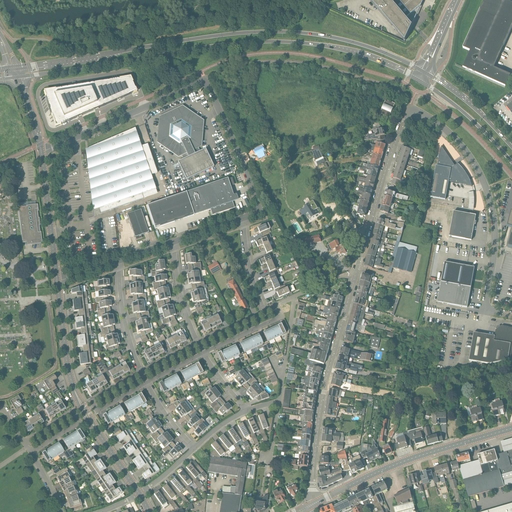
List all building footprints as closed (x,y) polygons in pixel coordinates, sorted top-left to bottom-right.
[(368,0),(405,42),(411,29),(412,26),(411,26),(407,21),(409,20),(407,18),(406,19),(416,10),(420,6),(421,6),(423,0),(368,0)] [(494,68),(503,46),(511,27),(511,3),(503,0),(484,0),(463,48),(470,51),(462,68),(505,87),(510,75),(494,68)] [(43,89),(51,115),(52,115),(55,126),(60,124),(60,125),(61,125),(97,109),(137,91),(131,75),(43,89)] [(380,114),(389,118),(395,104),(386,100),(380,114)] [(214,167),(205,149),(200,152),(198,148),(201,146),(203,121),(182,107),(160,118),(157,143),(178,157),(181,156),(183,160),(178,162),(186,180),(214,167)] [(135,127),(85,148),(86,154),(90,192),(93,210),(99,207),(101,212),(143,198),(157,194),(156,190),(151,175),(157,173),(147,144),(142,145),(135,127)] [(377,140),(383,140),(381,140),(380,136),(384,135),(383,130),(374,132),(375,134),(367,136),(368,137),(365,138),(361,138),(361,141),(373,140),(376,140),(377,140)] [(385,146),(384,145),(384,140),(383,140),(377,140),(376,143),(375,145),(370,144),(369,147),(384,151),(385,146)] [(401,152),(409,155),(411,150),(412,150),(413,148),(407,146),(406,148),(403,147),(401,152)] [(449,182),(472,186),(470,182),(467,177),(465,172),(461,168),(457,164),(455,166),(441,146),(437,166),(436,166),(430,197),(445,200),(449,182)] [(256,155),(258,159),(263,156),(261,153),(262,152),(260,147),(252,150),(255,156),(256,155)] [(384,151),(369,147),(367,147),(366,149),(371,151),(370,153),(382,157),(384,151)] [(324,159),(321,153),(319,149),(314,151),(312,151),(312,154),(315,161),(318,166),(325,162),(324,159)] [(425,158),(426,152),(420,150),(418,156),(423,158),(425,158)] [(366,158),(380,162),(382,157),(370,153),(369,153),(368,156),(366,155),(366,158)] [(380,162),(366,158),(363,157),(362,160),(368,161),(367,165),(379,168),(380,162)] [(377,173),(379,168),(367,165),(366,164),(365,167),(361,166),(361,169),(377,173)] [(367,176),(375,179),(377,173),(377,174),(377,173),(361,169),(358,168),(357,170),(364,172),(363,175),(367,176)] [(394,173),(405,177),(407,172),(404,171),(396,168),(394,173)] [(405,177),(394,174),(393,179),(394,179),(399,180),(403,182),(405,177)] [(228,177),(187,191),(194,215),(210,210),(212,215),(212,216),(235,208),(234,208),(232,202),(238,200),(236,193),(234,194),(228,177)] [(374,184),(369,182),(357,179),(357,181),(359,182),(358,185),(373,189),(374,184)] [(363,194),(371,196),(373,189),(358,185),(356,185),(355,187),(362,189),(362,190),(364,190),(363,194)] [(194,215),(187,191),(147,205),(155,229),(194,215)] [(407,200),(408,197),(387,191),(385,192),(384,196),(393,199),(393,196),(395,197),(394,198),(398,199),(402,200),(402,199),(407,200)] [(361,200),(369,203),(371,196),(363,194),(355,192),(355,195),(357,195),(362,196),(361,200)] [(383,201),(394,205),(396,205),(397,203),(395,203),(396,200),(393,199),(384,196),(383,201)] [(357,207),(367,210),(369,203),(361,200),(359,205),(358,205),(358,204),(351,202),(350,205),(357,207)] [(308,213),(311,219),(319,214),(316,210),(318,209),(313,201),(312,202),(305,206),(304,207),(304,208),(299,211),(303,216),(308,213)] [(31,245),(32,245),(42,244),(41,232),(40,232),(40,233),(39,226),(40,226),(39,218),(38,218),(38,211),(38,212),(38,205),(26,206),(26,207),(22,207),(22,204),(18,204),(18,208),(19,222),(20,222),(22,243),(24,243),(25,243),(25,246),(27,246),(31,245)] [(385,220),(397,222),(398,216),(388,214),(389,208),(382,206),(380,212),(385,213),(383,221),(384,221),(385,220)] [(363,216),(365,216),(367,210),(357,207),(356,211),(358,211),(357,214),(359,215),(359,216),(363,217),(363,216)] [(127,215),(135,238),(136,240),(142,238),(141,236),(149,233),(141,210),(127,215)] [(449,237),(471,241),(474,225),(475,225),(476,222),(475,222),(476,216),(453,212),(449,237)] [(378,219),(376,225),(395,230),(399,231),(402,232),(404,224),(397,222),(385,220),(384,221),(383,221),(378,219)] [(262,236),(270,232),(269,229),(270,229),(268,224),(253,230),(255,233),(259,232),(259,234),(260,233),(262,236)] [(375,230),(387,234),(388,228),(376,225),(375,230)] [(373,235),(385,239),(387,234),(375,230),(373,235)] [(257,247),(268,242),(267,240),(271,238),(269,233),(270,232),(262,236),(263,239),(255,242),(257,247)] [(312,244),(321,242),(319,235),(311,238),(308,238),(309,242),(312,241),(312,244)] [(372,241),(384,244),(385,239),(373,235),(372,241)] [(336,252),(339,257),(344,254),(344,255),(348,253),(344,245),(340,247),(337,241),(329,245),(332,251),(335,249),(336,252)] [(266,254),(274,250),(272,245),(270,246),(268,242),(257,247),(258,248),(258,247),(260,251),(260,252),(265,250),(266,254)] [(396,253),(395,258),(394,263),(392,268),(411,273),(416,253),(417,248),(399,243),(398,248),(396,253)] [(398,248),(395,247),(394,247),(385,245),(384,246),(394,249),(393,252),(396,253),(398,248)] [(369,251),(381,254),(382,252),(377,251),(378,248),(370,246),(369,251)] [(261,266),(273,260),(272,257),(274,257),(273,255),(275,254),(274,250),(266,254),(267,254),(268,256),(258,261),(261,266)] [(367,256),(378,259),(379,256),(382,257),(383,255),(381,254),(369,251),(367,256)] [(194,268),(201,267),(200,263),(195,264),(195,257),(191,258),(191,254),(185,255),(186,264),(189,264),(189,265),(193,264),(194,268)] [(366,261),(380,265),(380,263),(378,262),(379,259),(378,259),(367,256),(366,261)] [(269,272),(278,268),(276,264),(273,265),(271,261),(273,260),(261,266),(263,270),(268,268),(269,272)] [(162,270),(165,270),(164,261),(158,262),(158,265),(155,266),(156,272),(151,272),(151,275),(158,274),(158,272),(162,271),(162,270)] [(364,267),(372,269),(373,266),(382,268),(386,269),(386,267),(380,265),(366,261),(364,267)] [(212,275),(221,270),(216,262),(208,267),(212,275)] [(441,282),(471,288),(474,268),(445,262),(441,282)] [(188,280),(199,278),(198,272),(201,271),(201,267),(194,268),(194,272),(190,273),(190,274),(187,274),(188,280)] [(265,284),(275,279),(274,276),(279,274),(277,269),(278,269),(278,268),(269,272),(270,272),(271,275),(263,279),(265,284)] [(137,280),(144,280),(144,277),(141,277),(141,271),(136,271),(136,270),(129,271),(129,277),(133,276),(133,277),(137,277),(137,280)] [(361,281),(372,285),(375,286),(376,284),(375,284),(375,282),(374,282),(375,278),(372,277),(372,276),(373,274),(366,272),(365,275),(363,275),(361,281)] [(163,281),(167,281),(166,275),(163,276),(158,276),(158,274),(151,275),(152,278),(155,277),(155,283),(152,283),(153,287),(160,286),(159,283),(164,282),(163,281)] [(197,288),(204,286),(203,282),(200,283),(199,278),(188,280),(189,284),(192,284),(192,285),(196,284),(197,288)] [(274,290),(281,286),(278,278),(276,279),(275,279),(265,284),(266,284),(267,288),(272,286),(274,290)] [(98,292),(106,291),(102,291),(102,287),(106,287),(106,286),(109,286),(109,280),(102,280),(102,281),(97,281),(98,287),(95,287),(95,292),(98,292)] [(130,290),(142,289),(141,283),(144,283),(144,280),(137,280),(137,283),(133,284),(130,285),(130,290)] [(236,287),(233,281),(228,283),(242,311),(248,309),(244,301),(243,301),(236,287)] [(359,287),(374,291),(378,293),(378,291),(374,290),(375,288),(371,288),(372,285),(361,281),(359,287)] [(471,288),(441,282),(437,302),(467,308),(468,302),(469,302),(470,299),(469,299),(471,288)] [(275,299),(291,292),(289,287),(286,288),(284,285),(282,287),(281,286),(274,290),(276,289),(277,292),(276,293),(277,294),(273,296),(275,299)] [(158,296),(169,293),(168,288),(165,289),(165,288),(160,289),(160,286),(153,287),(154,291),(157,290),(158,296)] [(192,299),(204,296),(202,290),(205,289),(204,286),(197,288),(198,290),(194,292),(191,293),(192,299)] [(77,297),(86,296),(86,292),(82,293),(81,287),(71,290),(72,294),(76,294),(77,297)] [(357,293),(369,296),(371,297),(373,292),(374,291),(359,287),(357,293)] [(139,298),(146,297),(145,294),(142,295),(142,289),(130,290),(130,295),(134,295),(138,295),(139,298)] [(99,303),(107,302),(103,302),(103,298),(107,298),(107,297),(110,296),(110,291),(106,291),(98,292),(98,298),(95,298),(96,303),(99,303)] [(342,298),(341,298),(342,294),(336,292),(335,296),(331,295),(330,298),(325,297),(325,296),(323,296),(322,298),(322,299),(328,301),(340,305),(342,298)] [(157,306),(164,304),(163,301),(167,300),(167,299),(170,298),(169,293),(158,296),(159,301),(156,302),(157,306)] [(356,299),(367,302),(369,296),(357,293),(356,299)] [(73,306),(83,305),(83,300),(87,299),(86,296),(77,297),(77,300),(72,301),(73,306)] [(202,306),(209,303),(208,300),(205,301),(204,296),(192,299),(193,303),(197,302),(197,303),(201,302),(202,306)] [(132,309),(144,307),(143,301),(146,301),(146,297),(139,298),(139,301),(135,302),(135,303),(132,304),(132,309)] [(354,304),(366,308),(367,302),(356,299),(354,304)] [(97,313),(104,312),(104,308),(108,308),(108,307),(111,307),(111,301),(107,302),(99,303),(100,309),(97,309),(97,313)] [(330,308),(338,311),(340,305),(328,301),(326,307),(330,308)] [(79,314),(89,313),(88,304),(83,305),(73,306),(74,312),(78,311),(79,314)] [(163,314),(174,310),(172,305),(169,306),(165,307),(164,304),(157,306),(158,309),(161,309),(163,314)] [(352,311),(364,314),(373,316),(373,314),(365,312),(366,308),(354,304),(352,311)] [(27,316),(34,315),(33,307),(24,308),(25,316),(27,316)] [(142,316),(149,315),(148,312),(145,312),(144,307),(132,309),(133,314),(137,313),(137,314),(141,313),(142,316)] [(318,312),(337,317),(338,311),(330,308),(329,312),(319,309),(318,312)] [(161,320),(163,326),(169,322),(168,318),(172,317),(172,316),(175,315),(174,310),(163,314),(164,319),(161,320)] [(351,316),(358,319),(363,320),(364,314),(352,311),(351,316)] [(102,323),(114,320),(113,315),(109,316),(109,315),(105,316),(104,312),(97,313),(98,317),(101,317),(102,323)] [(326,320),(335,323),(337,317),(318,312),(317,315),(324,317),(325,316),(327,317),(326,320)] [(75,324),(86,323),(85,318),(89,317),(89,313),(79,314),(79,318),(74,319),(75,324)] [(136,327),(148,324),(146,319),(149,318),(149,315),(142,316),(142,319),(138,320),(139,321),(135,322),(136,327)] [(212,317),(216,327),(222,324),(220,320),(221,320),(219,317),(218,317),(217,315),(212,317)] [(349,322),(361,326),(362,324),(359,323),(359,322),(357,321),(358,319),(351,316),(349,322)] [(210,329),(216,327),(212,317),(206,320),(210,329)] [(314,324),(318,325),(333,329),(335,323),(326,320),(321,319),(320,322),(315,321),(314,324)] [(101,333),(108,331),(107,328),(112,327),(111,326),(115,325),(114,320),(102,323),(103,328),(100,329),(101,333)] [(204,332),(210,329),(206,320),(200,323),(201,325),(200,326),(202,329),(203,329),(204,332)] [(81,332),(91,331),(90,322),(86,323),(75,324),(76,329),(80,329),(81,332)] [(346,331),(356,334),(357,331),(359,332),(361,326),(349,322),(346,331)] [(146,334),(146,335),(153,331),(152,329),(149,330),(148,324),(136,327),(138,332),(141,331),(141,332),(145,331),(146,334)] [(281,324),(278,326),(276,326),(280,336),(282,335),(285,334),(284,331),(285,331),(284,327),(283,328),(281,324)] [(312,330),(332,336),(333,329),(318,325),(318,328),(321,329),(321,330),(313,328),(312,330)] [(276,326),(269,329),(274,339),(280,336),(276,326)] [(499,327),(497,329),(496,330),(495,336),(486,335),(474,333),(469,361),(490,364),(508,360),(508,359),(511,359),(511,328),(508,328),(508,327),(502,326),(500,328),(499,327)] [(268,342),(274,339),(269,329),(263,332),(268,342)] [(318,338),(330,342),(332,336),(312,330),(311,333),(315,334),(315,335),(318,335),(318,338)] [(77,342),(88,341),(87,336),(91,335),(91,331),(81,332),(81,336),(77,336),(77,342)] [(107,342),(118,339),(117,334),(114,335),(113,334),(109,335),(108,331),(101,333),(103,338),(105,337),(107,342)] [(344,342),(353,344),(355,337),(356,334),(346,331),(346,332),(347,333),(344,342)] [(181,344),(186,341),(185,338),(185,337),(184,334),(183,334),(182,332),(176,335),(181,344)] [(252,338),(256,347),(263,344),(258,334),(252,338)] [(176,347),(181,344),(176,335),(171,338),(176,347)] [(370,347),(378,349),(380,339),(372,337),(370,347)] [(170,349),(176,347),(171,338),(166,341),(167,343),(166,343),(168,347),(169,346),(170,349)] [(250,350),(256,347),(252,338),(246,340),(250,350)] [(316,345),(328,348),(330,342),(318,338),(315,338),(314,340),(317,341),(316,345)] [(113,350),(113,347),(117,346),(116,345),(120,344),(118,339),(107,342),(108,348),(106,349),(107,352),(115,349),(113,350)] [(246,340),(240,343),(244,353),(250,350),(246,340)] [(83,350),(93,349),(93,345),(88,346),(88,341),(77,342),(78,347),(82,347),(83,350)] [(326,354),(328,348),(316,345),(307,342),(307,344),(307,345),(312,346),(312,347),(311,350),(326,354)] [(159,355),(164,353),(162,349),(163,349),(161,346),(159,344),(154,347),(159,355)] [(229,348),(233,358),(240,355),(235,345),(229,348)] [(154,358),(159,355),(154,347),(149,349),(154,358)] [(227,361),(233,358),(229,348),(222,351),(227,361)] [(372,362),(375,362),(375,363),(377,356),(374,355),(361,353),(361,355),(359,354),(359,352),(356,352),(356,354),(355,355),(351,354),(351,355),(350,355),(350,356),(348,356),(349,352),(352,353),(353,351),(350,350),(342,348),(339,355),(340,355),(353,359),(357,360),(372,362)] [(79,360),(90,358),(94,358),(93,349),(83,350),(83,354),(79,354),(79,360)] [(148,361),(154,358),(149,349),(143,352),(145,354),(144,355),(145,358),(146,358),(148,361)] [(306,360),(323,365),(326,354),(311,350),(310,354),(304,352),(302,359),(306,360)] [(227,361),(222,351),(220,352),(217,354),(219,357),(218,358),(219,361),(220,361),(222,363),(225,362),(227,361)] [(337,364),(358,369),(362,370),(363,367),(351,364),(353,359),(340,355),(337,364)] [(86,369),(87,369),(92,366),(92,363),(91,363),(90,358),(79,360),(80,365),(86,364),(86,365),(84,366),(86,369)] [(323,365),(306,360),(304,365),(309,367),(308,372),(312,373),(320,375),(323,365)] [(113,381),(119,377),(114,369),(112,366),(107,369),(101,361),(99,362),(105,373),(107,378),(110,376),(111,378),(111,377),(113,381)] [(102,374),(105,373),(99,362),(96,364),(102,374)] [(119,366),(124,374),(130,371),(128,368),(129,367),(127,364),(126,365),(125,363),(119,366)] [(200,375),(200,374),(203,373),(201,370),(203,370),(201,366),(200,367),(198,363),(195,365),(193,366),(198,375),(198,376),(200,375)] [(358,369),(337,364),(335,370),(348,373),(349,371),(352,372),(357,372),(358,369)] [(119,377),(124,374),(119,366),(114,369),(119,377)] [(198,376),(198,375),(193,366),(187,369),(192,378),(198,376)] [(186,382),(192,378),(187,369),(180,372),(186,382)] [(234,379),(238,383),(247,375),(242,370),(236,376),(237,377),(234,379)] [(305,377),(319,381),(320,375),(312,373),(308,372),(306,376),(305,376),(305,377)] [(333,379),(346,383),(347,377),(334,373),(333,379)] [(49,390),(50,390),(55,386),(52,382),(56,379),(54,376),(53,375),(43,382),(49,390)] [(102,387),(107,384),(105,381),(106,380),(104,377),(103,378),(102,375),(97,379),(102,387)] [(175,388),(181,384),(176,375),(170,378),(175,388)] [(247,382),(249,385),(255,380),(252,377),(250,379),(247,375),(238,383),(241,387),(243,384),(244,385),(247,382)] [(312,386),(317,387),(319,381),(305,377),(305,379),(306,379),(305,381),(305,384),(307,384),(312,386)] [(169,391),(175,388),(170,378),(164,381),(169,391)] [(96,390),(102,387),(97,379),(91,382),(96,390)] [(355,385),(353,385),(346,383),(333,379),(331,386),(340,388),(341,385),(354,389),(355,385)] [(250,396),(258,388),(255,384),(257,382),(255,380),(249,385),(251,387),(248,390),(249,390),(246,393),(250,396)] [(167,392),(169,391),(164,381),(162,382),(159,384),(161,388),(159,388),(161,391),(162,391),(164,393),(167,392)] [(91,394),(96,390),(91,382),(86,385),(87,387),(86,388),(88,391),(89,390),(91,394)] [(303,390),(305,391),(316,393),(317,387),(312,386),(307,384),(306,387),(296,385),(295,389),(299,389),(298,392),(302,393),(303,390)] [(205,395),(208,399),(218,392),(214,388),(213,389),(210,386),(200,394),(202,397),(205,395)] [(250,396),(253,400),(256,398),(262,393),(258,388),(250,396)] [(329,396),(338,398),(339,391),(330,389),(329,396)] [(303,400),(314,402),(315,399),(316,393),(305,391),(303,400)] [(55,404),(60,412),(66,409),(64,406),(64,405),(63,402),(64,401),(66,404),(59,392),(56,394),(60,400),(55,404)] [(213,410),(218,405),(215,401),(219,399),(218,398),(221,396),(218,392),(208,399),(212,404),(209,406),(213,409),(213,410)] [(10,402),(15,411),(21,408),(22,407),(19,402),(24,399),(21,394),(10,402)] [(143,405),(146,403),(145,400),(146,400),(144,397),(143,397),(141,394),(138,396),(138,395),(136,396),(142,405),(143,405)] [(136,409),(142,405),(136,396),(130,400),(136,409)] [(326,406),(336,408),(336,404),(337,399),(338,399),(338,398),(329,396),(329,397),(328,397),(326,406)] [(178,414),(188,407),(184,402),(186,400),(184,398),(178,401),(181,404),(177,407),(178,408),(175,410),(178,414)] [(493,411),(492,411),(494,417),(505,413),(503,408),(504,407),(502,402),(500,402),(499,399),(495,400),(496,403),(491,405),(493,411)] [(129,413),(136,409),(130,400),(124,403),(129,413)] [(312,412),(313,412),(314,402),(303,400),(301,410),(304,411),(312,412)] [(55,415),(60,412),(55,404),(53,401),(48,404),(50,407),(55,415)] [(218,405),(213,410),(216,413),(218,411),(222,415),(226,412),(226,413),(231,408),(227,404),(225,406),(224,405),(221,408),(218,405)] [(119,419),(125,415),(119,406),(113,410),(119,419)] [(325,415),(337,417),(337,413),(339,408),(336,408),(326,406),(325,415)] [(472,417),(470,417),(472,423),(483,420),(482,414),(480,408),(477,409),(476,406),(472,407),(469,408),(472,417)] [(50,419),(55,415),(50,407),(44,410),(46,413),(45,413),(47,416),(48,416),(50,419)] [(188,414),(190,416),(196,412),(193,409),(191,411),(188,407),(178,414),(181,418),(184,416),(185,416),(188,414)] [(113,422),(119,419),(113,410),(108,413),(113,422)] [(446,420),(446,413),(439,413),(439,410),(436,410),(436,413),(432,412),(432,425),(446,424),(446,420)] [(196,423),(199,420),(195,416),(197,414),(196,412),(190,416),(192,419),(189,422),(187,425),(190,429),(193,426),(196,423)] [(111,423),(113,422),(108,413),(105,414),(106,414),(102,416),(105,419),(103,420),(105,423),(106,423),(108,425),(111,423)] [(38,426),(44,423),(42,419),(43,419),(41,416),(40,416),(38,414),(33,418),(38,426)] [(260,422),(263,430),(267,429),(268,432),(270,431),(273,417),(272,417),(265,420),(263,415),(260,416),(258,416),(260,422)] [(33,429),(38,426),(33,418),(28,421),(33,429)] [(147,431),(149,430),(159,422),(156,418),(153,420),(152,420),(149,422),(146,419),(140,422),(147,431)] [(198,437),(200,434),(203,432),(203,431),(206,428),(202,424),(204,422),(201,418),(199,420),(196,423),(199,426),(196,429),(196,430),(194,432),(198,437)] [(263,443),(266,443),(266,442),(267,440),(263,430),(260,422),(257,423),(255,424),(252,418),(250,420),(248,421),(250,426),(254,434),(258,432),(258,431),(259,431),(263,443)] [(392,453),(388,444),(384,446),(383,445),(383,443),(385,443),(386,437),(387,437),(389,421),(383,420),(379,446),(381,451),(382,453),(384,452),(386,456),(392,453)] [(28,433),(33,429),(28,421),(22,424),(24,426),(23,427),(25,430),(26,430),(28,433)] [(158,434),(156,432),(159,429),(162,427),(159,422),(149,430),(153,434),(150,436),(152,439),(158,434)] [(258,443),(254,434),(250,426),(247,427),(245,428),(242,423),(239,425),(240,425),(237,426),(240,431),(241,431),(245,438),(249,436),(250,435),(254,445),(258,443)] [(428,445),(443,441),(441,434),(436,435),(431,436),(429,427),(423,429),(426,438),(428,445)] [(410,431),(411,439),(414,438),(416,445),(423,443),(422,440),(425,439),(423,432),(422,428),(410,431)] [(245,438),(241,431),(240,431),(237,432),(235,434),(232,429),(230,430),(228,432),(231,436),(236,444),(240,441),(241,440),(246,449),(250,447),(245,438)] [(322,436),(343,437),(343,433),(340,433),(336,433),(335,434),(332,434),(333,430),(323,429),(322,436)] [(82,441),(85,439),(83,436),(84,436),(83,433),(81,433),(79,430),(76,432),(75,433),(81,442),(82,441)] [(125,442),(133,436),(131,433),(128,435),(125,431),(122,433),(116,437),(119,442),(123,439),(125,442)] [(404,437),(397,439),(398,444),(395,445),(396,450),(400,449),(407,447),(406,443),(410,442),(410,440),(411,439),(410,431),(403,434),(404,437)] [(157,440),(160,444),(170,436),(166,432),(164,435),(163,434),(160,437),(158,434),(152,439),(155,442),(157,440)] [(74,446),(81,442),(75,433),(68,437),(74,446)] [(223,443),(228,450),(232,447),(232,446),(233,446),(238,454),(242,452),(236,444),(231,436),(228,438),(226,440),(223,435),(221,437),(219,439),(223,443)] [(372,452),(375,460),(381,457),(377,449),(379,448),(376,442),(377,442),(376,442),(377,436),(374,435),(373,440),(372,447),(372,452)] [(126,451),(135,446),(132,441),(135,439),(133,436),(125,442),(127,444),(123,447),(126,451)] [(170,448),(168,446),(171,443),(170,443),(173,440),(170,436),(160,444),(164,449),(162,451),(164,453),(170,448)] [(68,450),(74,446),(68,437),(63,440),(68,450)] [(511,437),(501,440),(505,453),(506,452),(506,451),(511,449),(511,437)] [(297,447),(309,448),(309,442),(295,440),(295,442),(297,442),(297,444),(297,447)] [(210,457),(220,459),(220,458),(220,457),(224,453),(225,452),(226,453),(229,450),(228,450),(223,443),(220,445),(218,446),(215,442),(213,444),(211,445),(214,450),(210,453),(210,457)] [(52,447),(58,456),(64,452),(58,443),(52,447)] [(369,462),(375,460),(372,452),(372,447),(370,449),(370,445),(367,445),(366,450),(366,455),(367,458),(369,462)] [(135,456),(136,455),(143,450),(141,447),(137,450),(135,446),(126,451),(129,456),(133,453),(135,456)] [(170,448),(164,453),(165,453),(162,455),(164,458),(168,455),(172,459),(176,455),(177,455),(182,450),(178,446),(176,448),(175,448),(172,451),(170,448)] [(53,459),(58,456),(52,447),(48,450),(53,459)] [(502,478),(511,474),(511,466),(509,460),(511,459),(511,449),(506,451),(506,452),(505,453),(496,455),(498,461),(496,461),(502,478)] [(51,461),(53,459),(48,450),(45,452),(42,454),(44,457),(43,458),(45,461),(46,460),(48,463),(51,461)] [(94,460),(93,457),(97,455),(93,450),(88,454),(81,458),(86,465),(94,460)] [(135,465),(144,459),(141,455),(145,453),(143,450),(136,455),(135,456),(136,458),(132,461),(135,465)] [(350,470),(348,463),(345,451),(337,453),(338,460),(342,460),(345,471),(350,470)] [(511,474),(502,478),(496,461),(498,461),(496,455),(494,456),(493,451),(477,455),(479,460),(488,491),(511,484),(511,474)] [(298,467),(307,468),(308,454),(299,453),(299,456),(298,456),(298,461),(295,461),(275,458),(275,464),(292,466),(298,467)] [(457,462),(458,463),(470,460),(468,453),(458,456),(456,457),(457,462)] [(352,474),(358,471),(354,463),(351,456),(349,457),(351,461),(348,463),(350,470),(352,474)] [(247,463),(231,460),(220,459),(210,457),(209,457),(208,472),(231,476),(237,477),(235,487),(230,487),(230,495),(240,496),(240,495),(241,495),(247,463)] [(144,470),(145,469),(152,464),(150,461),(147,464),(144,459),(135,465),(138,470),(142,467),(144,470)] [(94,470),(95,470),(103,464),(100,460),(96,462),(94,460),(86,465),(91,473),(94,470)] [(354,463),(358,471),(363,469),(363,467),(364,466),(361,460),(354,463)] [(468,497),(488,491),(479,460),(459,466),(463,480),(466,490),(468,497)] [(450,464),(453,472),(459,470),(458,463),(457,462),(450,464)] [(96,479),(104,474),(102,471),(106,469),(103,464),(95,470),(97,474),(94,477),(96,479)] [(145,480),(154,474),(151,469),(154,467),(152,464),(145,469),(144,470),(146,472),(142,475),(145,480)] [(207,482),(207,476),(198,465),(193,469),(190,464),(188,466),(186,468),(190,472),(196,479),(199,475),(200,474),(206,482),(207,482)] [(450,475),(449,472),(447,464),(441,466),(443,475),(446,474),(447,476),(450,475)] [(445,483),(443,475),(441,466),(434,468),(437,479),(440,478),(441,484),(445,483)] [(341,471),(340,470),(335,472),(333,472),(332,470),(331,471),(331,467),(329,468),(329,467),(323,468),(323,467),(318,468),(321,477),(331,475),(333,474),(341,471)] [(59,483),(69,478),(70,477),(67,472),(68,472),(66,468),(57,474),(59,477),(56,478),(58,481),(59,483)] [(426,470),(422,471),(424,477),(421,478),(422,484),(429,482),(429,481),(433,479),(431,471),(426,472),(426,470)] [(182,479),(188,486),(191,482),(192,481),(199,489),(202,487),(196,479),(190,472),(187,475),(187,474),(186,476),(182,471),(180,473),(178,475),(182,479)] [(337,482),(338,482),(342,479),(341,476),(342,475),(341,471),(333,474),(337,482)] [(96,479),(101,487),(113,478),(110,474),(106,476),(104,474),(96,479)] [(327,487),(337,482),(333,474),(331,475),(321,477),(318,478),(320,487),(320,488),(321,488),(322,488),(327,487)] [(409,489),(410,491),(413,491),(412,486),(418,484),(416,475),(409,477),(410,479),(407,480),(408,486),(408,487),(409,489)] [(64,492),(73,487),(74,486),(72,481),(70,481),(69,478),(59,483),(59,484),(62,489),(64,492)] [(105,493),(114,488),(112,485),(116,483),(113,478),(101,487),(105,493)] [(174,486),(180,492),(184,489),(183,489),(185,488),(191,496),(195,493),(188,486),(182,479),(180,481),(179,481),(179,482),(178,483),(174,478),(172,480),(170,482),(174,486)] [(458,511),(461,511),(463,511),(460,498),(457,489),(455,479),(449,481),(452,490),(453,490),(458,511)] [(383,493),(388,490),(384,483),(379,485),(383,493)] [(294,484),(286,488),(290,495),(291,494),(292,497),(297,494),(296,492),(298,491),(294,484)] [(166,493),(171,499),(175,497),(175,496),(177,495),(184,503),(187,500),(180,492),(174,486),(172,488),(171,488),(171,489),(170,489),(166,485),(164,487),(162,488),(166,493)] [(375,495),(380,505),(383,503),(379,495),(383,493),(379,485),(372,488),(375,495)] [(67,500),(77,496),(78,496),(76,490),(75,490),(73,487),(64,492),(63,492),(66,498),(67,500)] [(105,493),(110,501),(122,492),(119,488),(115,490),(114,488),(105,493)] [(276,490),(272,493),(277,502),(278,501),(280,503),(285,501),(283,498),(285,498),(280,489),(277,491),(276,490)] [(394,511),(416,511),(410,491),(409,489),(394,496),(398,506),(402,504),(403,505),(393,507),(394,511)] [(364,492),(372,509),(373,511),(383,511),(383,510),(380,505),(375,495),(372,496),(369,490),(364,492)] [(162,506),(166,503),(168,502),(175,510),(179,509),(171,499),(166,493),(163,495),(162,496),(158,491),(154,494),(159,502),(161,507),(162,506)] [(369,511),(372,509),(364,492),(356,496),(360,504),(362,502),(362,503),(366,501),(365,503),(369,511)] [(229,511),(230,495),(222,494),(219,511),(229,511)] [(238,511),(240,505),(240,502),(241,495),(240,495),(240,496),(230,495),(230,511),(238,511)] [(69,506),(70,509),(74,508),(74,510),(83,508),(79,499),(78,500),(77,496),(67,500),(67,501),(69,506)] [(254,511),(262,511),(265,511),(264,508),(264,505),(266,505),(267,496),(263,498),(262,503),(255,502),(254,509),(254,510),(254,511)] [(347,500),(352,511),(363,511),(360,504),(356,496),(347,500)] [(347,511),(349,511),(352,511),(347,500),(343,502),(347,511)] [(340,511),(347,511),(343,502),(337,505),(340,511)]
